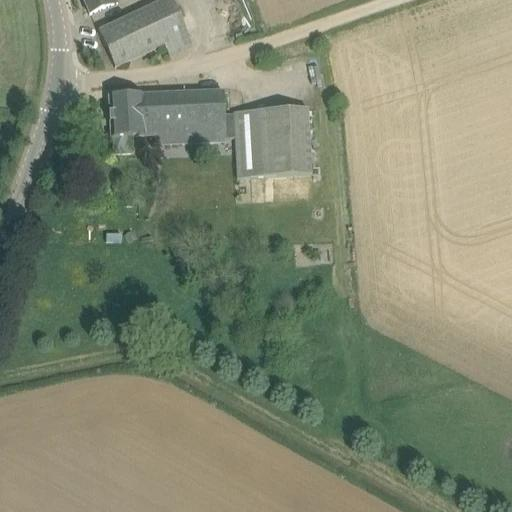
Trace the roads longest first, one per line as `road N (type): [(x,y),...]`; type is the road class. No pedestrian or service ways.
road 1 (track): [(57,83),(158,73),(396,0)]
road 2 (unclassified): [(0,245),(57,83),(51,0)]
